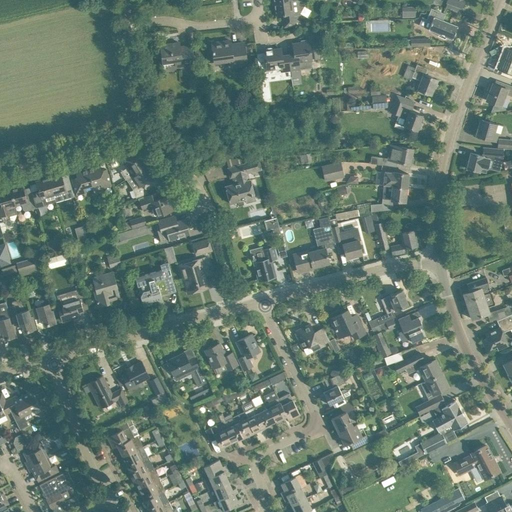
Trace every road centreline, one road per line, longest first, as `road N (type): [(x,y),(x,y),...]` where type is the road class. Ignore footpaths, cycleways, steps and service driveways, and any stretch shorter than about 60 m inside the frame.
road 1 (tertiary): [(433,256),(435,178),(446,132),(501,0)]
road 2 (residential): [(264,511),(259,454),(309,423),(312,405),(261,302)]
road 3 (residential): [(58,358),(261,302)]
road 4 (tertiary): [(511,422),(444,303),(433,256)]
road 5 (residential): [(261,302),(433,256)]
road 6 (residential): [(108,498),(72,431),(58,358)]
road 7 (residential): [(141,125),(0,165)]
road 8 (unclassified): [(128,24),(260,18)]
